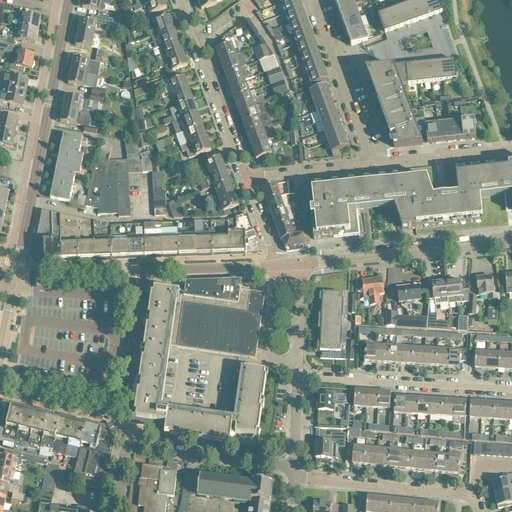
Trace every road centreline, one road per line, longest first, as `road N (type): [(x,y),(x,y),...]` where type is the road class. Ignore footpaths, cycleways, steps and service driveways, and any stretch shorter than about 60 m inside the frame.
road 1 (residential): [(293,466),(298,377),(511,388)]
road 2 (residential): [(117,511),(127,445),(293,466)]
road 3 (unclassified): [(300,264),(511,241)]
road 4 (unclassified): [(0,375),(102,396),(118,296)]
road 5 (residential): [(478,511),(470,495),(293,476)]
road 6 (residential): [(180,0),(244,177)]
road 7 (unclassified): [(34,175),(67,0)]
road 8 (residential): [(372,164),(312,0)]
road 9 (unclassified): [(118,296),(133,271),(274,265)]
road 10 (residential): [(372,164),(511,149)]
road 11 (residential): [(372,164),(244,177)]
road 12 (unclassified): [(297,356),(279,364),(266,352),(274,265)]
